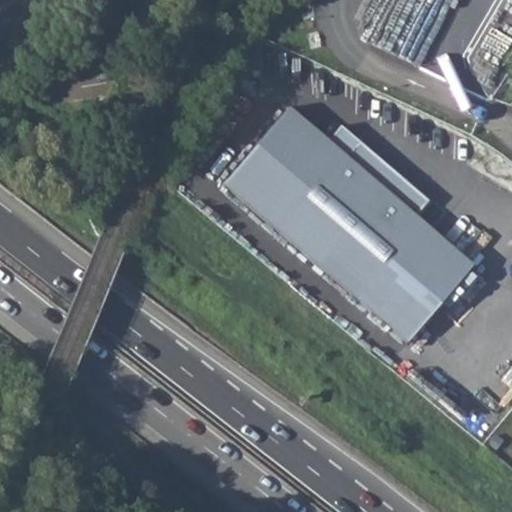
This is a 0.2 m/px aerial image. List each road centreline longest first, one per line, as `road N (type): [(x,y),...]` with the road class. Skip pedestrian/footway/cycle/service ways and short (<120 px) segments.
road 1 (trunk): [(367,511),(0,225)]
road 2 (trunk): [(0,286),(287,511)]
